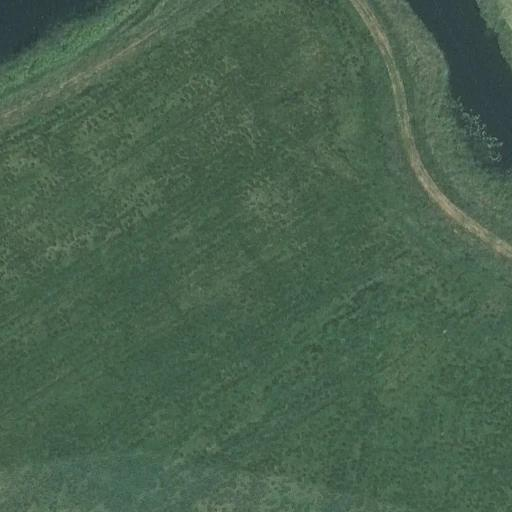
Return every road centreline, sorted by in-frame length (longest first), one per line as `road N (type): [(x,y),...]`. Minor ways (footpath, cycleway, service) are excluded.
road 1 (track): [(357,0),(382,41),(410,163),(430,199),(511,261)]
road 2 (track): [(0,118),(199,0)]
